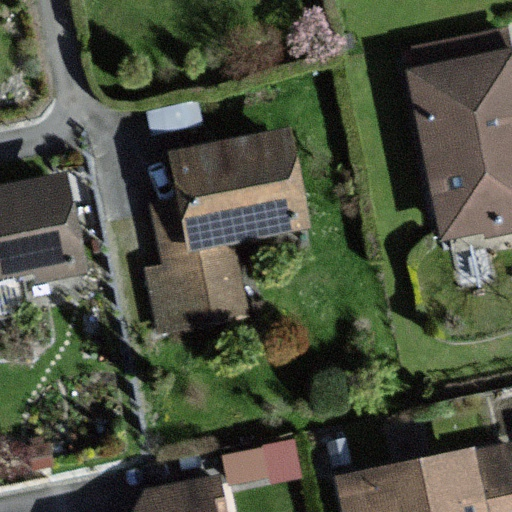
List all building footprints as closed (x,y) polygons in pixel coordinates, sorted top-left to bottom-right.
[(511,51),(508,52),(504,31),(420,47),(424,68),(416,70),(448,234),(495,225),(496,232),(511,228),(511,51)] [(232,237),(310,223),(293,130),(182,150),(191,199),(159,205),(171,268),(153,272),(163,327),(246,312),(232,237)] [(71,176),(0,187),(0,279),(85,266),(71,176)] [(294,429),(225,446),(234,482),(303,465),(294,429)] [(479,446),(341,478),(349,511),(511,511),(511,447),(481,455),(479,446)] [(220,511),(214,478),(150,490),(137,511),(220,511)]
